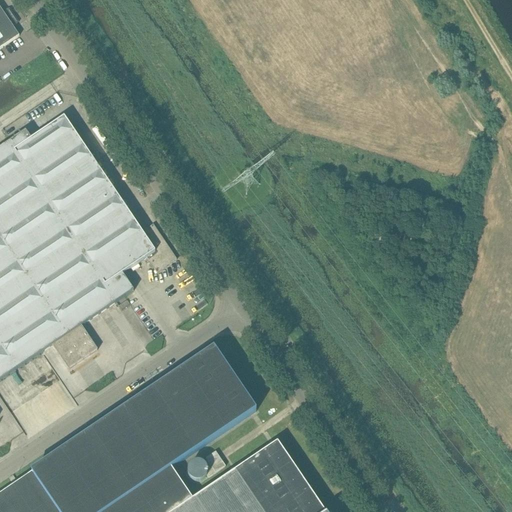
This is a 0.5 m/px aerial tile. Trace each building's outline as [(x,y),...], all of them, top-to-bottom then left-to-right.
[(9,10),(4,14),(0,8),(0,24),(13,16),(9,10)] [(17,23),(13,16),(0,24),(0,49),(19,36),(12,26),(17,23)] [(0,381),(41,354),(52,346),(68,370),(97,351),(81,327),(133,292),(122,275),(147,259),(157,273),(177,260),(153,225),(142,233),(64,118),(31,140),(26,132),(0,149),(0,381)] [(0,495),(0,511),(323,511),(277,443),(192,501),(171,469),(256,412),(223,362),(222,363),(215,351),(0,495)] [(187,472),(187,473),(187,474),(188,475),(188,476),(188,477),(189,477),(189,478),(190,479),(190,480),(191,480),(192,481),(193,481),(194,482),(195,482),(196,482),(197,482),(198,482),(199,482),(200,482),(201,482),(202,481),(203,480),(204,480),(204,479),(205,479),(205,478),(206,477),(206,476),(207,476),(209,478),(225,467),(216,452),(205,459),(206,461),(202,464),(201,463),(200,463),(199,463),(198,462),(197,462),(196,462),(195,463),(194,463),(193,463),(192,464),(191,464),(191,465),(190,465),(190,466),(189,467),(189,468),(188,468),(188,469),(188,470),(187,471),(187,472)]
